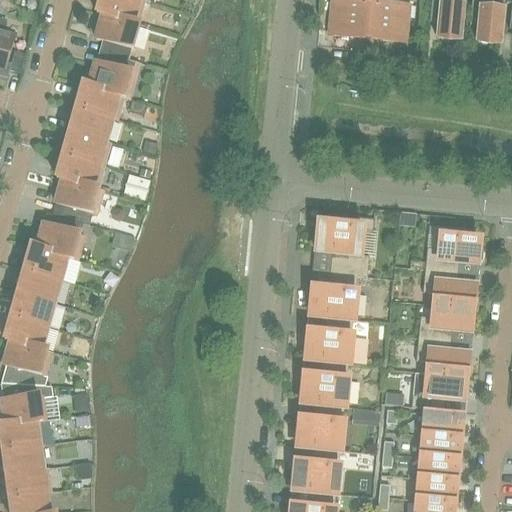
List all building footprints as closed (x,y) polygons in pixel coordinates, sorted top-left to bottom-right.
[(138,26),(144,4),(130,0),(101,0),(97,15),(139,27),(138,26)] [(336,0),(335,12),(332,12),(330,37),(355,39),(355,36),(367,38),(371,4),(334,0),(333,0),(336,0)] [(439,26),(437,26),(436,37),(438,37),(438,39),(459,41),(463,0),(431,0),(429,23),(431,23),(431,19),(440,20),(439,26)] [(479,30),(477,30),(475,41),(478,41),(478,43),(499,45),(503,0),(471,0),(469,27),(471,27),(471,23),(480,24),(479,30)] [(371,4),(367,38),(380,39),(379,41),(405,44),(407,19),(404,19),(405,7),(371,4)] [(132,51),(139,27),(97,15),(96,16),(102,18),(96,41),(112,45),(109,57),(129,63),(132,51)] [(5,23),(0,21),(0,78),(7,80),(11,68),(7,67),(15,38),(2,34),(5,23)] [(83,87),(83,88),(130,101),(136,77),(125,74),(129,63),(109,57),(105,68),(95,65),(89,89),(83,87)] [(129,102),(130,101),(83,88),(76,111),(113,121),(117,122),(124,100),(129,102)] [(106,144),(113,121),(76,111),(69,134),(106,144)] [(56,155),(63,157),(104,169),(111,145),(106,144),(69,134),(67,142),(60,140),(56,155)] [(63,157),(56,180),(104,194),(104,193),(98,191),(104,169),(63,157)] [(97,217),(104,194),(56,180),(56,181),(62,183),(56,206),(66,209),(63,220),(58,218),(58,219),(83,226),(89,228),(92,216),(97,217)] [(372,232),(373,222),(334,218),(333,228),(319,226),(316,254),(334,255),(332,276),(357,279),(367,280),(369,259),(360,258),(363,232),(372,232)] [(31,249),(78,263),(84,239),(80,237),(83,226),(58,219),(55,230),(43,227),(37,250),(31,249)] [(424,272),(451,274),(452,263),(477,266),(478,262),(482,262),(483,250),(479,250),(480,242),(466,241),(467,232),(468,232),(468,231),(448,229),(448,239),(440,238),(439,251),(427,250),(425,264),(424,272)] [(31,249),(24,272),(61,283),(67,260),(78,263),(31,249)] [(54,306),(61,283),(24,272),(18,296),(54,306)] [(451,275),(451,274),(424,272),(422,294),(435,295),(434,307),(473,312),(475,289),(450,286),(451,275)] [(312,291),(310,318),(328,320),(353,323),(354,323),(357,295),(355,295),(357,279),(332,276),(331,288),(329,287),(328,292),(312,291)] [(18,296),(11,319),(48,329),(54,306),(18,296)] [(473,312),(434,307),(432,320),(420,319),(417,340),(444,343),(446,332),(471,334),(473,312)] [(48,329),(11,319),(5,342),(52,355),(52,354),(41,351),(48,329)] [(351,339),(353,323),(328,320),(327,331),(324,331),(324,336),(308,334),(305,362),(323,364),(349,366),(350,366),(352,339),(351,339)] [(362,326),(362,356),(375,356),(375,326),(362,326)] [(444,343),(417,340),(415,363),(428,364),(426,376),(466,380),(468,358),(443,355),(444,343)] [(45,379),(52,355),(5,342),(4,343),(10,344),(4,367),(6,368),(1,386),(45,389),(47,380),(45,379)] [(320,379),(304,378),(301,405),(319,407),(344,410),(345,410),(348,382),(347,382),(349,366),(323,364),(322,375),(320,375),(320,379)] [(414,375),(410,409),(442,413),(442,412),(438,411),(439,401),(464,403),(466,380),(426,376),(414,375)] [(0,428),(0,429),(47,422),(44,399),(53,398),(52,389),(1,386),(3,404),(1,404),(5,428),(0,428)] [(343,426),(344,410),(319,407),(318,418),(316,418),(315,423),(300,421),(297,449),(315,451),(340,453),(341,453),(344,426),(343,426)] [(395,426),(397,413),(386,412),(385,425),(395,426)] [(423,438),(459,442),(459,443),(461,443),(461,420),(425,416),(423,438)] [(47,423),(47,422),(0,429),(0,438),(2,453),(40,448),(37,425),(47,423)] [(421,460),(457,463),(457,464),(459,464),(459,443),(459,442),(423,438),(421,460)] [(382,456),(392,457),(393,444),(383,444),(382,456)] [(43,471),(40,448),(2,453),(5,477),(43,471)] [(311,467),(295,465),(293,493),(311,494),(311,495),(336,497),(337,497),(340,469),(338,469),(340,453),(315,451),(314,462),(311,462),(311,467)] [(381,469),(391,470),(392,457),(382,456),(381,469)] [(421,460),(421,461),(419,481),(455,485),(455,486),(457,486),(457,464),(457,463),(421,460)] [(5,477),(9,501),(46,495),(51,495),(48,471),(43,471),(5,477)] [(455,486),(455,485),(419,481),(417,503),(453,506),(453,507),(455,507),(455,486)] [(378,499),(388,500),(389,487),(379,486),(378,499)] [(48,511),(46,495),(9,501),(10,511),(48,511)] [(334,511),(336,497),(311,495),(309,505),(307,505),(307,510),(291,509),(290,511),(334,511)] [(377,511),(381,511),(386,511),(388,500),(378,499),(377,511)] [(452,511),(453,507),(453,506),(417,503),(415,511),(452,511)]
